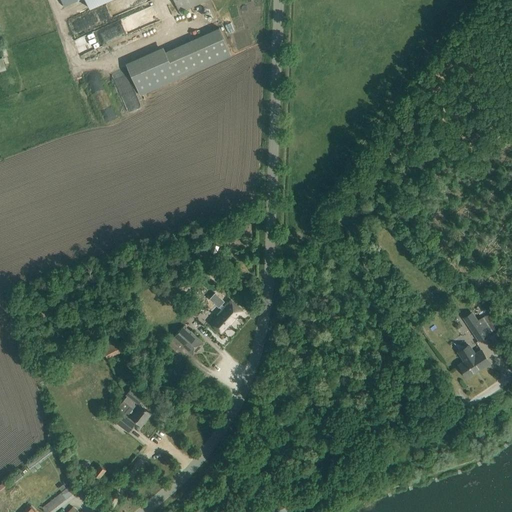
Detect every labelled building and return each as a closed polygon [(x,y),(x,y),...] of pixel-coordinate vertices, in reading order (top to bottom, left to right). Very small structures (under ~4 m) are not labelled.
[(83,0),(88,10),(112,0),(83,0)] [(115,0),(121,13),(128,9),(128,8),(134,5),(132,0),(115,0)] [(174,0),(179,13),(181,15),(185,14),(184,11),(207,0),(174,0)] [(83,51),(161,20),(157,8),(78,38),(83,51)] [(92,10),(72,19),(77,29),(97,21),(92,10)] [(219,28),(183,44),(165,52),(178,80),(231,56),(219,28)] [(185,285),(184,283),(194,280),(191,270),(168,277),(173,289),(185,285)] [(243,311),(230,299),(216,314),(218,316),(211,323),(222,333),(243,311)] [(479,340),(487,335),(496,329),(487,314),(477,321),(471,312),(464,317),(470,326),(473,332),(479,340)] [(203,343),(196,336),(184,325),(171,340),(179,347),(181,344),(193,355),(203,343)] [(102,342),(100,343),(108,359),(124,351),(114,331),(100,338),(102,342)] [(459,365),(467,377),(489,362),(481,350),(459,365)] [(131,388),(126,394),(127,395),(123,401),(136,411),(131,417),(132,417),(130,419),(123,414),(117,422),(129,431),(135,423),(134,423),(136,421),(141,425),(142,423),(144,424),(145,422),(145,420),(150,413),(141,405),(140,405),(138,404),(143,397),(131,388)] [(27,465),(30,469),(33,472),(36,470),(33,466),(60,445),(57,441),(27,465)] [(100,465),(93,473),(99,478),(106,470),(100,465)] [(20,473),(13,479),(15,482),(23,476),(20,473)] [(42,507),(46,511),(53,511),(76,494),(69,486),(42,507)]
